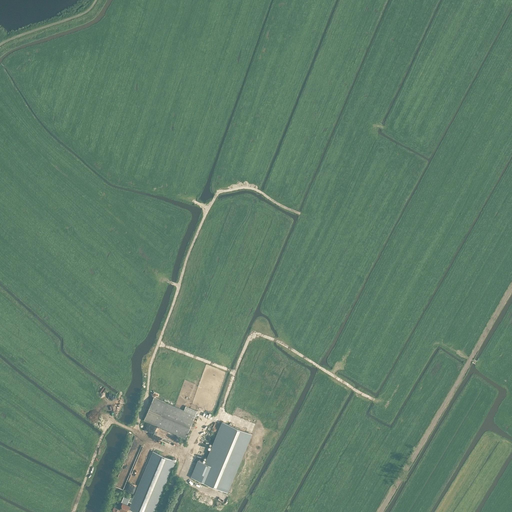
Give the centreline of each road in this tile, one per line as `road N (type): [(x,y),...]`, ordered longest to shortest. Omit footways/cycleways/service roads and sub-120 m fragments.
road 1 (track): [(456,351),(470,359),(380,511)]
road 2 (track): [(74,511),(121,391)]
